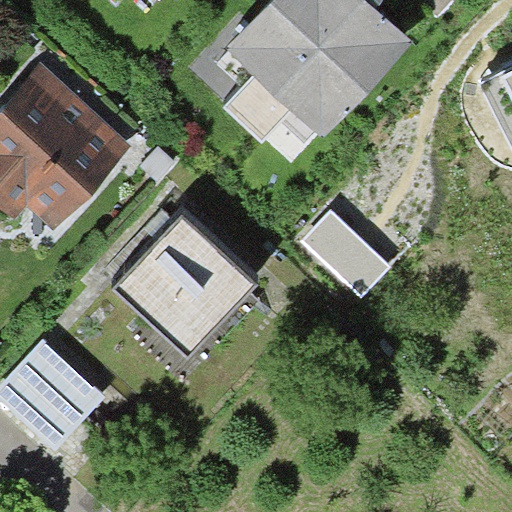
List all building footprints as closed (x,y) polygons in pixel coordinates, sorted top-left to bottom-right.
[(270,0),(226,48),(255,74),(225,107),(262,142),(292,109),(324,138),(414,42),(376,7),(381,3),(383,0),(270,0)] [(133,146),(39,63),(0,106),(0,205),(17,220),(29,208),(56,232),(133,146)] [(511,67),(480,83),(511,147),(511,67)] [(391,267),(330,210),(302,240),(362,297),(391,267)] [(256,284),(182,215),(113,288),(188,357),(256,284)] [(104,396),(43,340),(0,386),(0,399),(55,450),(104,396)]
